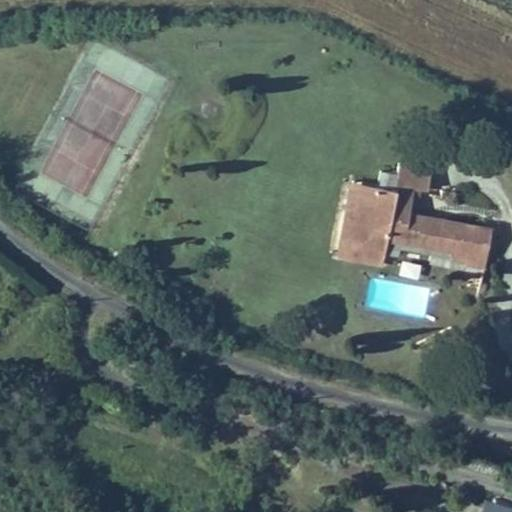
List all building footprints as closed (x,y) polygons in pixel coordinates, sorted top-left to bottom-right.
[(394,130),(392,147),(424,155),(426,140),(394,130)] [(485,221),(401,207),(405,183),(418,185),(424,155),(392,147),(386,183),(372,181),(371,192),(349,188),(347,201),(340,200),(336,227),(360,251),(376,254),(380,232),(382,223),(399,225),(397,235),(445,243),(444,251),(461,254),(461,259),(478,262),(485,221)] [(371,192),(372,181),(344,176),(340,200),(347,201),(349,188),(371,192)] [(380,232),(397,235),(399,225),(382,223),(380,232)] [(360,251),(336,227),(330,259),(374,267),(376,254),(360,251)]
